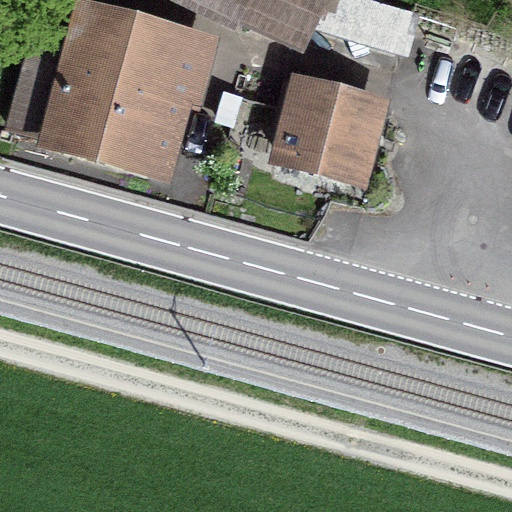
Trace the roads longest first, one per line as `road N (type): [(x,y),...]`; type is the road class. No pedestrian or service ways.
road 1 (track): [(0,345),(511,487)]
road 2 (secondary): [(511,328),(0,187)]
